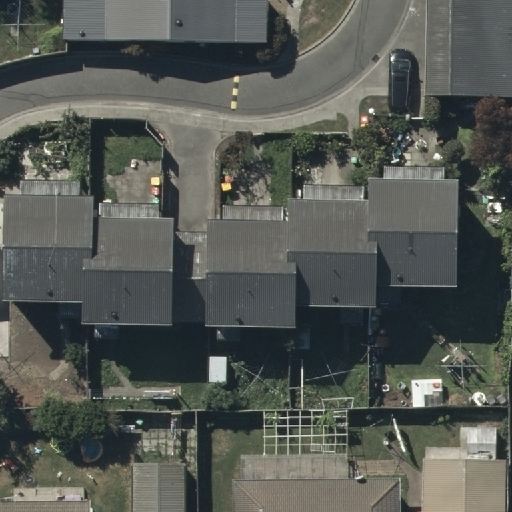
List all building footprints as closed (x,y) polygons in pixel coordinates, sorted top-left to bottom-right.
[(98,0),(99,9),(64,8),(63,50),(268,51),(268,8),(233,7),(233,0),(98,0)] [(494,0),(425,0),(424,104),(493,105),(494,0)] [(21,214),(5,214),(6,321),(82,320),(82,343),(170,343),(170,330),(209,330),(209,347),(295,346),(295,326),(376,325),(376,308),(459,307),(458,200),(444,200),(443,169),(384,170),(384,194),(331,194),(331,158),(305,158),(306,215),(223,216),(224,239),(160,239),(160,210),(82,211),(82,191),(21,192),(21,214)] [(240,465),(240,491),(231,491),(231,511),(400,511),(400,490),(339,490),(339,464),(240,465)] [(133,465),(133,511),(187,511),(187,465),(133,465)]
